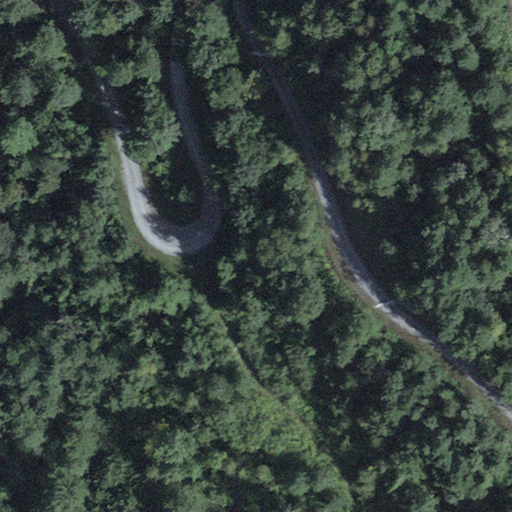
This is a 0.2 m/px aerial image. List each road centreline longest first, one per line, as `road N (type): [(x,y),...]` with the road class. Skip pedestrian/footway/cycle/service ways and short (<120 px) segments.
road 1 (track): [(182,0),(178,71),(210,214),(201,236),(185,241),(147,223),(102,82),(59,0)]
road 2 (track): [(239,0),(367,283),(511,411)]
